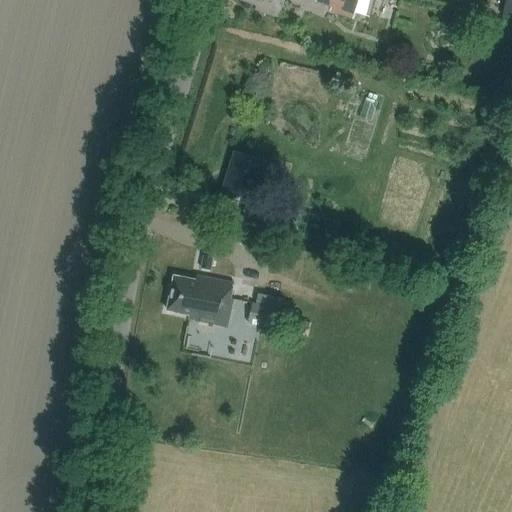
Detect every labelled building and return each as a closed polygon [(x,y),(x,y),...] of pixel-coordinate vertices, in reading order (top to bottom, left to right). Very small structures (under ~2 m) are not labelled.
[(279,17),(284,0),(243,0),(257,4),(255,9),(279,17)] [(316,0),(315,3),(354,16),(359,0),(316,0)] [(511,0),(506,0),(502,16),(511,18),(511,0)] [(265,161),(234,152),(222,195),(253,204),(247,223),(272,230),(279,204),(255,197),(265,161)] [(407,251),(379,242),(373,263),(401,271),(407,251)] [(203,256),(201,268),(210,270),(213,258),(203,256)] [(175,277),(168,310),(189,315),(187,320),(227,328),(233,299),(230,299),(234,283),(196,275),(195,281),(175,277)] [(281,329),(289,331),(292,311),(284,310),(281,329)] [(296,335),(308,337),(310,323),(298,321),(296,335)]
